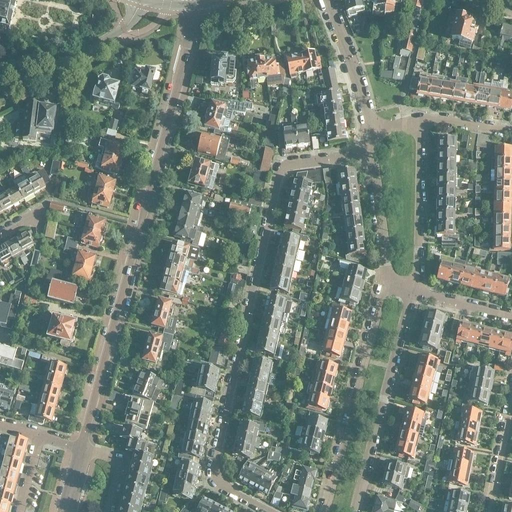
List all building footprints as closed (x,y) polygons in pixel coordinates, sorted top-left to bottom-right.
[(0,0),(0,33),(7,36),(9,29),(16,0),(0,0)] [(363,1),(362,0),(344,0),(345,4),(344,4),(346,13),(347,12),(348,17),(356,16),(355,10),(365,8),(363,1)] [(374,0),(374,3),(373,15),(377,15),(385,14),(394,13),(394,12),(398,11),(400,5),(402,0),(374,0),(375,0),(374,0)] [(423,0),(412,0),(411,7),(406,28),(415,30),(421,9),(423,0)] [(455,24),(451,40),(463,43),(463,44),(464,45),(464,48),(471,49),(472,44),(473,45),(476,34),(477,34),(478,27),(474,27),(476,20),(466,18),(464,15),(461,14),(459,16),(457,16),(457,17),(452,16),(451,23),(455,24)] [(511,28),(503,26),(502,30),(501,30),(500,35),(500,36),(498,44),(497,46),(502,48),(503,45),(504,41),(511,42),(511,28)] [(405,32),(401,49),(404,51),(403,52),(401,51),(399,56),(409,58),(411,52),(415,34),(405,32)] [(420,46),(416,59),(423,61),(426,48),(420,46)] [(314,52),(301,55),(304,73),(304,74),(319,71),(320,74),(322,74),(321,72),(321,69),(319,61),(317,62),(314,52)] [(289,70),(290,76),(291,76),(291,79),(297,77),(296,75),(304,73),(301,55),(299,55),(298,54),(294,55),(293,57),(287,58),(289,70)] [(211,84),(225,85),(226,81),(233,82),(235,79),(236,71),(234,71),(235,62),(232,60),(227,60),(227,59),(222,58),(222,59),(220,59),(219,55),(216,55),(214,58),(213,58),(211,84)] [(249,76),(250,82),(251,90),(256,89),(255,84),(256,84),(256,81),(266,79),(267,79),(264,61),(264,60),(263,55),(255,56),(255,61),(255,62),(247,63),(248,68),(247,68),(248,76),(249,76)] [(394,70),(392,79),(403,81),(407,67),(399,65),(400,58),(395,57),(393,70),(394,70)] [(275,59),(264,61),(267,79),(266,79),(268,88),(272,87),(272,83),(282,81),(284,81),(285,80),(286,74),(285,72),(281,72),(281,68),(279,68),(278,66),(276,66),(275,59)] [(132,70),(127,86),(132,87),(131,88),(150,93),(153,81),(158,81),(160,74),(155,72),(155,71),(146,69),(141,68),(140,72),(136,71),(135,72),(132,70)] [(322,74),(323,78),(335,75),(334,69),(321,72),(322,74)] [(196,71),(195,80),(202,81),(204,72),(196,71)] [(432,76),(420,74),(419,80),(411,79),(409,90),(417,91),(416,96),(429,98),(431,81),(432,79),(432,76)] [(478,89),(475,105),(487,107),(490,91),(491,85),(483,84),(485,74),(481,74),(479,87),(478,89)] [(323,78),(324,84),(337,81),(335,75),(323,78)] [(451,78),(444,77),(443,83),(440,100),(452,102),(455,85),(455,83),(450,82),(451,78)] [(490,91),(487,107),(499,109),(504,78),(500,77),(499,84),(498,84),(497,90),(497,89),(496,92),(490,91)] [(504,78),(499,109),(511,111),(511,103),(511,93),(507,92),(507,91),(508,86),(507,85),(508,78),(504,78)] [(93,92),(92,97),(94,100),(114,105),(119,86),(110,83),(108,80),(103,79),(100,81),(98,90),(97,90),(97,91),(93,92)] [(437,80),(432,79),(431,81),(429,98),(440,100),(443,83),(437,82),(437,80)] [(337,81),(324,84),(325,89),(338,87),(337,81)] [(461,83),(455,83),(455,85),(452,102),(464,104),(464,103),(467,87),(460,86),(461,83)] [(467,87),(464,103),(475,105),(478,89),(479,87),(473,86),(473,88),(467,87)] [(326,94),(321,95),(316,96),(317,108),(323,107),(341,105),(339,93),(338,89),(338,87),(325,89),(326,94)] [(207,110),(206,115),(225,120),(231,122),(234,112),(246,114),(246,110),(252,111),(253,104),(244,103),(231,100),(221,99),(219,105),(211,102),(210,110),(207,110)] [(25,125),(17,124),(15,139),(23,139),(23,140),(36,142),(37,134),(51,136),(52,133),(53,133),(56,109),(40,107),(40,105),(28,104),(25,125)] [(341,105),(323,107),(325,119),(343,117),(341,105)] [(230,122),(225,120),(206,115),(205,119),(207,120),(205,128),(216,131),(215,134),(222,136),(227,138),(228,134),(229,134),(231,133),(232,130),(231,128),(229,127),(230,122)] [(279,117),(271,115),(269,122),(272,123),(270,130),(276,132),(279,117)] [(325,119),(326,131),(344,129),(343,117),(325,119)] [(295,125),(295,129),(298,147),(310,146),(307,126),(303,126),(300,125),(300,123),(295,123),(295,125)] [(295,129),(295,125),(282,126),(283,133),(277,134),(279,146),(285,146),(285,149),(298,147),(295,129)] [(99,137),(106,138),(108,130),(105,129),(101,131),(99,137)] [(328,141),(328,143),(346,141),(344,129),(326,131),(328,141)] [(469,134),(466,152),(473,152),(475,135),(469,134)] [(200,137),(198,143),(227,151),(229,142),(230,139),(222,136),(221,140),(202,135),(202,137),(200,137)] [(478,135),(476,147),(483,148),(485,136),(478,135)] [(438,138),(438,151),(456,151),(456,139),(456,136),(447,136),(447,139),(438,138)] [(485,136),(483,148),(489,149),(491,137),(485,136)] [(104,141),(101,140),(99,147),(104,149),(102,155),(105,156),(104,156),(121,160),(122,159),(124,158),(124,155),(123,153),(125,147),(123,146),(113,143),(104,141)] [(227,151),(198,143),(197,150),(198,150),(198,152),(217,157),(225,159),(227,151)] [(511,148),(496,147),(496,159),(511,159),(511,148)] [(273,151),(270,150),(268,158),(266,158),(264,157),(263,159),(263,160),(271,162),(271,159),(272,156),(273,151)] [(438,151),(438,163),(456,163),(456,151),(438,151)] [(95,169),(101,171),(116,175),(118,173),(120,168),(121,167),(122,164),(121,162),(121,160),(104,156),(98,155),(95,169)] [(58,170),(60,161),(53,159),(51,168),(58,170)] [(216,179),(220,166),(212,164),(195,159),(195,161),(193,162),(193,164),(193,165),(192,172),(216,179)] [(511,159),(496,159),(491,159),(491,170),(495,170),(511,171),(511,159)] [(75,166),(87,169),(89,163),(77,160),(75,166)] [(269,168),(271,162),(263,160),(263,162),(262,164),(264,164),(266,165),(265,169),(264,174),(267,175),(268,175),(269,168)] [(438,163),(437,175),(456,175),(456,163),(438,163)] [(26,180),(27,182),(34,194),(46,188),(44,185),(47,184),(48,181),(49,181),(43,170),(37,173),(35,172),(31,173),(27,167),(21,170),(26,180)] [(323,170),(326,186),(331,185),(329,169),(323,170)] [(337,172),(339,184),(357,182),(355,170),(350,170),(343,171),(337,172)] [(511,171),(495,170),(491,170),(491,182),(495,182),(511,182),(511,171)] [(264,190),(267,175),(264,174),(254,171),(251,186),(251,187),(258,189),(264,190)] [(320,171),(313,172),(315,184),(322,183),(320,171)] [(213,191),(216,179),(192,172),(190,178),(189,179),(188,181),(189,182),(188,184),(205,188),(213,191)] [(315,184),(313,172),(306,173),(305,182),(313,184),(315,184)] [(306,173),(296,174),(295,181),(294,180),(292,192),(310,196),(313,184),(305,182),(306,173)] [(98,181),(96,189),(113,194),(113,192),(115,192),(116,188),(114,187),(116,181),(115,179),(99,175),(96,174),(94,180),(98,181)] [(437,175),(437,187),(456,187),(456,175),(437,175)] [(11,178),(6,181),(10,187),(15,184),(11,178)] [(58,179),(54,193),(60,195),(64,181),(58,179)] [(27,182),(16,188),(24,200),(34,194),(27,182)] [(357,182),(339,184),(341,196),(358,194),(357,182)] [(511,182),(495,182),(491,182),(491,193),(495,193),(511,193),(511,182)] [(437,187),(437,199),(455,199),(456,187),(437,187)] [(16,188),(6,194),(13,206),(24,200),(16,188)] [(0,208),(2,212),(13,206),(6,194),(3,189),(0,191),(0,208)] [(88,203),(89,203),(107,208),(109,207),(111,201),(113,200),(113,197),(112,196),(113,194),(96,189),(94,196),(90,195),(88,203)] [(183,201),(184,202),(183,204),(199,208),(205,210),(208,198),(194,194),(187,192),(186,195),(185,197),(184,198),(183,201)] [(310,196),(292,192),(289,204),(308,208),(310,196)] [(495,193),(495,205),(511,205),(511,193),(495,193)] [(358,194),(341,196),(342,208),(360,206),(358,194)] [(244,203),(261,207),(262,200),(246,196),(244,203)] [(455,199),(437,199),(437,211),(455,211),(455,199)] [(232,200),(229,212),(248,217),(251,209),(250,209),(251,205),(232,200)] [(180,213),(181,214),(180,216),(196,220),(201,221),(203,215),(214,218),(215,213),(199,208),(183,204),(182,209),(181,209),(180,213)] [(308,208),(289,204),(286,216),(305,220),(308,208)] [(495,205),(494,216),(510,216),(511,205),(495,205)] [(360,206),(342,208),(344,220),(361,218),(360,206)] [(437,211),(436,223),(455,224),(455,211),(437,211)] [(80,228),(85,230),(102,234),(102,233),(104,232),(105,229),(104,227),(105,222),(104,219),(83,214),(80,228)] [(179,222),(177,227),(193,231),(202,234),(204,229),(200,228),(201,221),(196,220),(180,216),(180,217),(179,218),(178,221),(179,222)] [(305,220),(286,216),(284,228),(293,230),(293,232),(299,233),(299,231),(302,232),(305,220)] [(510,216),(494,216),(494,227),(510,228),(510,216)] [(361,218),(344,220),(345,232),(363,230),(361,218)] [(48,221),(44,238),(54,240),(58,223),(48,221)] [(250,222),(247,233),(254,235),(257,224),(250,222)] [(436,223),(436,236),(442,236),(442,241),(457,241),(459,241),(459,235),(455,235),(455,224),(436,223)] [(193,231),(177,227),(177,229),(176,229),(175,233),(176,234),(175,235),(176,236),(175,238),(187,241),(187,244),(193,245),(202,248),(206,235),(202,234),(193,231)] [(510,228),(494,227),(494,234),(489,234),(489,239),(494,239),(510,239),(510,228)] [(81,243),(81,244),(98,249),(100,242),(102,241),(103,238),(101,236),(102,234),(85,230),(80,229),(77,240),(78,241),(78,242),(81,243)] [(363,230),(345,232),(347,244),(365,242),(363,230)] [(33,231),(16,240),(25,257),(26,256),(30,254),(28,249),(34,246),(35,245),(33,240),(33,238),(36,237),(33,231)] [(280,246),(280,247),(298,251),(300,242),(308,244),(309,239),(291,234),(290,237),(282,236),(281,240),(280,240),(279,245),(280,246)] [(68,238),(66,244),(76,247),(78,242),(78,241),(68,238)] [(510,239),(494,239),(489,239),(489,251),(494,251),(510,251),(510,239)] [(20,257),(23,264),(28,261),(26,256),(25,257),(16,240),(5,246),(13,261),(20,257)] [(365,260),(364,254),(366,254),(365,242),(347,244),(349,256),(346,256),(346,260),(346,261),(363,264),(364,260),(365,260)] [(171,249),(170,250),(169,252),(170,254),(170,255),(194,262),(196,263),(199,250),(173,243),(171,249)] [(65,250),(72,252),(75,253),(76,247),(66,244),(65,250)] [(251,254),(253,247),(240,244),(238,251),(244,252),(243,256),(250,257),(251,254)] [(5,246),(0,248),(0,262),(1,264),(4,266),(13,261),(5,246)] [(279,253),(278,258),(296,261),(298,251),(280,247),(278,247),(277,252),(279,253)] [(30,268),(32,269),(37,270),(42,253),(35,251),(30,268)] [(77,252),(75,253),(72,252),(71,256),(77,258),(76,265),(92,270),(93,268),(95,268),(96,264),(94,263),(96,255),(79,251),(77,251),(77,252)] [(498,259),(504,260),(504,266),(510,266),(510,254),(498,254),(498,259)] [(168,256),(167,262),(168,262),(166,267),(197,275),(199,270),(192,269),(194,262),(170,255),(169,256),(168,256)] [(243,258),(242,265),(248,267),(250,259),(243,258)] [(276,263),(275,268),(293,272),(298,273),(301,263),(296,261),(278,258),(277,258),(276,258),(275,263),(276,263)] [(346,278),(347,279),(363,283),(364,283),(366,278),(365,277),(366,272),(362,271),(363,267),(339,261),(338,267),(339,270),(347,272),(346,278)] [(453,265),(448,283),(460,286),(464,268),(465,264),(454,261),(453,265)] [(437,280),(448,283),(453,265),(441,262),(439,272),(436,271),(434,277),(437,278),(437,280)] [(76,265),(72,280),(89,284),(91,277),(92,276),(93,273),(92,272),(92,270),(76,265)] [(464,268),(460,286),(471,289),(475,271),(476,267),(472,266),(471,270),(464,268)] [(166,267),(165,273),(163,274),(163,276),(164,277),(163,279),(185,285),(188,273),(166,267)] [(475,271),(471,289),(483,292),(487,274),(479,272),(480,268),(476,267),(475,271)] [(274,274),(273,279),(291,283),(293,272),(275,268),(275,269),(274,269),(273,274),(274,274)] [(1,273),(8,285),(13,282),(6,270),(1,273)] [(487,274),(483,292),(494,294),(498,277),(487,274)] [(232,285),(244,288),(246,283),(237,280),(238,276),(234,275),(232,285)] [(498,277),(494,294),(505,297),(506,296),(508,296),(510,290),(507,289),(510,280),(498,277)] [(346,278),(343,289),(360,294),(362,288),(363,289),(364,283),(363,283),(347,279),(346,278)] [(164,292),(163,294),(170,296),(169,298),(189,303),(190,298),(186,297),(186,296),(183,295),(185,285),(163,279),(163,281),(161,281),(161,284),(162,285),(160,291),(164,292)] [(271,279),(270,285),(272,285),(270,290),(289,294),(291,283),(273,279),(273,280),(271,279)] [(47,300),(48,300),(73,306),(77,290),(53,283),(53,282),(52,282),(47,300)] [(232,285),(232,287),(229,297),(232,298),(242,300),(244,288),(232,285)] [(345,303),(345,302),(350,303),(349,305),(353,306),(354,304),(358,305),(359,300),(360,300),(361,295),(360,294),(343,289),(337,288),(334,299),(340,300),(339,302),(345,303)] [(0,304),(0,323),(1,324),(1,327),(12,330),(15,321),(21,299),(22,294),(23,293),(17,292),(15,296),(12,295),(10,305),(0,303),(0,304)] [(298,300),(307,302),(309,295),(300,293),(298,300)] [(24,300),(23,304),(35,308),(38,298),(25,295),(24,300)] [(266,308),(266,309),(289,314),(291,303),(292,299),(276,295),(275,299),(269,298),(268,303),(266,302),(265,308),(266,308)] [(154,308),(153,312),(171,317),(174,308),(171,308),(172,303),(182,306),(188,307),(189,303),(169,298),(168,302),(159,299),(157,307),(154,308)] [(237,310),(239,303),(229,300),(227,307),(237,310)] [(339,310),(340,306),(332,304),(331,308),(329,308),(326,319),(328,319),(331,320),(348,325),(348,324),(349,324),(351,318),(350,318),(351,313),(347,312),(347,310),(344,309),(343,311),(339,310)] [(265,313),(264,313),(263,318),(264,319),(264,320),(286,324),(289,314),(266,309),(265,313)] [(171,317),(153,312),(152,317),(154,319),(151,326),(159,328),(158,332),(170,335),(171,331),(166,330),(166,327),(172,328),(175,318),(171,317)] [(425,318),(424,324),(443,328),(444,322),(447,322),(448,318),(436,315),(436,313),(432,312),(432,314),(428,313),(426,318),(425,318)] [(60,345),(62,347),(67,348),(69,347),(70,343),(70,342),(71,343),(73,341),(75,336),(73,334),(76,322),(69,321),(71,316),(66,315),(64,319),(53,316),(47,337),(61,341),(60,345)] [(348,330),(347,330),(348,325),(331,320),(328,319),(325,330),(328,331),(346,336),(348,330)] [(263,324),(261,324),(260,329),(261,329),(261,330),(279,334),(280,328),(285,329),(286,324),(264,320),(263,324)] [(447,330),(451,331),(457,332),(459,321),(454,320),(452,327),(448,326),(447,330)] [(472,325),(467,324),(466,325),(461,323),(456,343),(461,344),(461,342),(467,344),(472,325)] [(424,329),(422,334),(440,339),(443,328),(424,324),(422,329),(424,329)] [(478,328),(478,326),(472,325),(467,344),(467,346),(478,349),(478,347),(483,329),(478,328)] [(488,329),(488,330),(483,329),(478,347),(489,349),(494,331),(488,329)] [(260,335),(259,335),(258,340),(259,340),(259,341),(276,345),(279,334),(261,330),(260,335)] [(328,331),(325,342),(342,346),(344,341),(345,341),(346,336),(328,331)] [(499,333),(499,332),(494,331),(489,349),(499,352),(504,334),(499,333)] [(504,334),(499,352),(506,354),(505,356),(510,357),(511,355),(511,350),(511,348),(511,336),(510,336),(511,335),(505,333),(505,335),(504,334)] [(163,338),(150,334),(148,342),(145,342),(144,347),(162,352),(164,344),(162,344),(163,338)] [(226,348),(229,336),(220,334),(218,346),(226,348)] [(440,339),(422,334),(422,335),(421,335),(419,341),(421,341),(419,346),(423,347),(423,349),(426,350),(427,348),(437,350),(439,351),(440,346),(438,346),(440,339)] [(257,342),(256,347),(258,347),(256,352),(274,356),(276,345),(259,341),(259,342),(257,342)] [(320,352),(322,353),(332,356),(331,357),(335,358),(335,357),(339,358),(341,353),(342,353),(343,347),(342,347),(342,346),(325,342),(324,348),(321,348),(320,352)] [(0,364),(22,371),(25,362),(15,359),(17,350),(0,344),(0,364)] [(144,347),(143,352),(144,354),(142,361),(144,362),(142,367),(154,373),(157,361),(161,362),(163,361),(165,353),(162,352),(144,347)] [(419,361),(418,361),(417,367),(418,367),(435,372),(437,366),(439,366),(440,361),(428,358),(429,357),(425,356),(425,357),(421,356),(419,361)] [(217,382),(219,377),(217,376),(218,371),(211,370),(212,365),(203,363),(192,360),(191,364),(200,367),(197,378),(216,382),(216,381),(217,382)] [(253,370),(252,371),(271,375),(273,364),(272,364),(255,360),(254,365),(252,365),(251,370),(253,370)] [(55,364),(50,362),(49,364),(47,374),(63,379),(66,368),(54,365),(55,364)] [(334,364),(330,363),(329,365),(317,362),(316,367),(318,368),(317,374),(334,378),(335,378),(337,372),(336,372),(337,367),(333,366),(334,364)] [(495,364),(495,366),(494,370),(494,371),(505,373),(506,366),(495,364)] [(416,373),(415,373),(414,378),(432,383),(435,372),(418,367),(416,373)] [(492,384),(494,378),(492,378),(494,373),(472,368),(471,373),(469,373),(468,379),(474,380),(492,384)] [(251,377),(250,382),(268,385),(271,375),(252,371),(252,372),(251,371),(250,376),(251,377)] [(139,381),(138,382),(143,384),(156,389),(160,391),(164,381),(159,379),(142,372),(141,374),(139,374),(138,379),(139,381)] [(332,389),(334,384),(333,384),(334,378),(317,374),(312,372),(309,384),(314,385),(332,389)] [(63,379),(47,374),(44,385),(60,390),(63,379)] [(216,389),(217,384),(215,383),(216,382),(197,378),(196,384),(195,384),(189,393),(196,395),(213,399),(215,394),(213,393),(214,388),(216,389)] [(414,378),(412,384),(413,384),(412,389),(429,394),(432,383),(414,378)] [(490,389),(491,390),(492,384),(474,380),(468,379),(466,390),(468,390),(489,395),(490,389)] [(0,401),(0,407),(9,410),(14,394),(13,393),(14,390),(8,389),(9,383),(5,382),(3,391),(0,401)] [(143,384),(138,382),(136,386),(134,387),(133,392),(134,393),(133,395),(151,402),(155,404),(158,395),(160,391),(156,389),(143,384)] [(250,383),(248,382),(247,387),(249,388),(248,392),(266,396),(268,385),(250,382),(250,383)] [(20,384),(19,390),(28,392),(30,387),(20,384)] [(60,390),(44,385),(41,396),(57,400),(60,390)] [(330,395),(331,395),(332,389),(314,385),(311,396),(312,396),(329,400),(330,395)] [(187,399),(194,400),(195,400),(212,404),(213,399),(196,395),(189,393),(184,390),(180,386),(175,396),(182,398),(187,399)] [(412,390),(411,390),(409,396),(410,396),(409,400),(413,401),(413,403),(419,405),(419,403),(429,405),(430,401),(428,400),(429,394),(412,389),(412,390)] [(468,397),(467,402),(468,402),(467,403),(475,405),(476,403),(487,406),(488,401),(489,401),(490,395),(489,395),(468,390),(467,396),(468,397)] [(247,393),(246,393),(245,398),(246,398),(245,403),(263,407),(268,408),(269,404),(264,403),(266,396),(248,392),(247,393)] [(32,399),(31,404),(55,411),(57,400),(38,395),(36,400),(32,399)] [(306,406),(308,407),(318,409),(317,411),(321,412),(322,410),(326,411),(327,405),(328,405),(329,401),(328,401),(329,400),(312,396),(311,396),(309,395),(308,401),(307,401),(306,406)] [(178,413),(182,398),(175,396),(171,410),(178,413)] [(130,404),(128,403),(127,410),(147,416),(150,405),(132,398),(130,404)] [(194,400),(191,411),(210,415),(210,414),(212,415),(213,410),(211,409),(212,404),(195,400),(194,400)] [(293,401),(287,400),(285,406),(287,406),(296,409),(297,405),(293,404),(293,401)] [(22,403),(15,401),(13,409),(20,410),(22,403)] [(245,403),(245,404),(243,404),(242,409),(244,409),(243,414),(253,417),(252,421),(258,422),(259,419),(260,418),(261,419),(263,407),(245,403)] [(479,424),(482,412),(478,411),(477,412),(470,410),(471,406),(460,404),(460,409),(461,409),(461,413),(462,414),(460,420),(479,424)] [(38,406),(35,417),(30,416),(28,422),(43,425),(44,420),(52,422),(55,411),(38,406)] [(411,411),(407,410),(405,417),(404,416),(403,420),(404,421),(421,426),(423,419),(425,420),(426,415),(422,414),(414,412),(415,410),(411,409),(411,411)] [(127,410),(125,417),(129,418),(127,423),(126,424),(144,428),(147,416),(127,410)] [(191,411),(189,422),(190,422),(208,426),(209,426),(210,423),(208,423),(209,421),(210,422),(211,417),(210,416),(210,415),(191,411)] [(309,417),(308,422),(306,429),(324,433),(324,432),(325,433),(327,427),(326,427),(327,422),(323,421),(324,419),(320,418),(319,420),(309,417)] [(478,435),(479,429),(478,429),(479,424),(460,420),(460,424),(454,423),(452,430),(453,430),(478,435)] [(238,433),(238,434),(257,438),(258,431),(263,432),(265,424),(258,422),(252,421),(251,425),(240,423),(239,428),(238,428),(237,433),(238,433)] [(402,426),(401,426),(400,432),(418,437),(421,426),(404,421),(402,426)] [(189,422),(187,433),(205,437),(207,428),(209,428),(209,426),(208,426),(190,422),(189,422)] [(168,425),(165,437),(171,439),(174,427),(168,425)] [(121,439),(130,441),(139,443),(148,445),(140,443),(143,432),(135,430),(124,427),(123,433),(121,432),(120,437),(121,437),(121,439)] [(322,444),(324,439),(323,438),(324,433),(306,429),(304,439),(322,444)] [(451,442),(456,443),(456,442),(471,445),(471,446),(475,447),(477,436),(478,437),(478,435),(453,430),(451,442)] [(400,432),(398,437),(399,438),(398,443),(415,448),(418,437),(400,432)] [(187,433),(184,443),(203,448),(204,443),(205,443),(207,438),(205,438),(205,437),(187,433)] [(27,442),(0,434),(0,446),(24,453),(27,442)] [(238,434),(237,439),(235,439),(234,444),(254,448),(257,438),(238,434)] [(320,450),(321,450),(322,444),(304,439),(302,445),(300,445),(299,450),(311,453),(310,455),(314,456),(314,454),(318,455),(320,450)] [(139,443),(130,441),(128,446),(127,445),(126,450),(127,451),(127,452),(135,454),(144,456),(147,456),(148,450),(147,450),(148,445),(139,443)] [(180,455),(180,458),(182,458),(199,462),(200,459),(202,454),(203,454),(204,449),(203,449),(203,448),(184,443),(182,455),(180,455)] [(398,444),(397,443),(395,449),(396,450),(395,454),(399,455),(399,457),(402,458),(403,456),(414,459),(415,459),(416,454),(414,454),(415,448),(398,443),(398,444)] [(235,446),(234,446),(233,451),(234,451),(233,456),(252,460),(254,448),(236,444),(235,446)] [(24,453),(0,446),(0,457),(22,464),(24,453)] [(301,452),(288,448),(290,455),(300,458),(301,452)] [(472,459),(473,453),(469,452),(469,453),(454,450),(453,449),(452,454),(454,454),(452,461),(472,465),(473,459),(472,459)] [(133,463),(133,464),(151,469),(154,458),(147,456),(144,456),(135,454),(134,459),(133,458),(131,463),(133,463)] [(0,457),(0,469),(19,474),(22,464),(0,457)] [(199,462),(182,458),(181,462),(180,462),(178,473),(196,477),(196,476),(198,477),(199,472),(198,471),(199,466),(198,466),(199,462)] [(470,470),(471,471),(472,465),(452,461),(450,472),(469,476),(470,470)] [(386,468),(385,474),(403,479),(406,479),(409,468),(406,467),(407,465),(397,463),(393,462),(393,464),(389,463),(387,468),(386,468)] [(247,463),(239,479),(243,482),(242,483),(247,485),(248,484),(249,484),(257,468),(247,463)] [(130,474),(130,475),(148,480),(151,469),(133,464),(131,469),(130,469),(129,474),(130,474)] [(287,464),(283,473),(289,475),(293,467),(287,464)] [(315,481),(317,471),(302,467),(301,473),(296,472),(294,477),(314,482),(314,481),(315,481)] [(248,486),(253,489),(254,487),(258,489),(267,473),(257,468),(249,484),(249,485),(248,486)] [(0,480),(16,485),(19,474),(0,469),(0,480)] [(447,483),(448,483),(463,486),(463,487),(467,488),(469,476),(450,472),(449,478),(448,478),(447,483)] [(195,483),(196,484),(198,479),(196,478),(196,477),(178,473),(175,484),(176,484),(194,488),(195,483)] [(267,473),(258,489),(259,490),(258,491),(263,494),(263,492),(268,495),(276,479),(277,479),(277,478),(267,473)] [(289,475),(283,473),(278,483),(284,484),(289,475)] [(403,479),(385,474),(383,479),(384,480),(383,485),(387,486),(386,488),(390,489),(391,487),(400,490),(403,490),(404,485),(402,484),(403,479)] [(127,485),(127,486),(145,491),(148,480),(130,475),(128,480),(127,479),(126,484),(127,485)] [(294,477),(293,481),(298,482),(297,488),(311,492),(314,482),(294,477)] [(0,491),(13,495),(16,485),(0,480),(0,491)] [(193,489),(194,488),(176,484),(173,496),(191,500),(192,494),(194,494),(195,490),(193,489)] [(124,495),(124,496),(141,501),(142,501),(145,491),(127,486),(126,490),(124,490),(123,495),(124,495)] [(309,501),(311,492),(297,488),(296,493),(283,489),(282,488),(279,487),(276,492),(282,494),(290,496),(309,502),(309,501)] [(161,490),(159,502),(165,503),(167,492),(161,490)] [(0,503),(10,506),(13,495),(0,491),(0,503)] [(450,497),(449,503),(467,506),(468,506),(469,500),(468,500),(469,495),(451,492),(449,491),(448,496),(450,497)] [(121,506),(121,507),(139,511),(142,501),(141,501),(124,496),(123,501),(121,501),(120,506),(121,506)] [(309,502),(290,496),(289,500),(294,502),(292,507),(307,511),(309,502)] [(376,497),(374,507),(394,511),(400,511),(402,504),(401,503),(376,497)] [(208,502),(204,499),(197,511),(210,511),(214,504),(213,504),(214,503),(209,500),(208,502)] [(408,507),(418,511),(421,505),(411,500),(408,507)] [(442,511),(466,511),(467,511),(466,511),(467,506),(449,503),(444,502),(442,511)] [(0,511),(8,511),(10,506),(0,503),(0,511)] [(219,507),(220,506),(215,503),(215,505),(214,504),(210,511),(222,511),(224,509),(219,507)]
